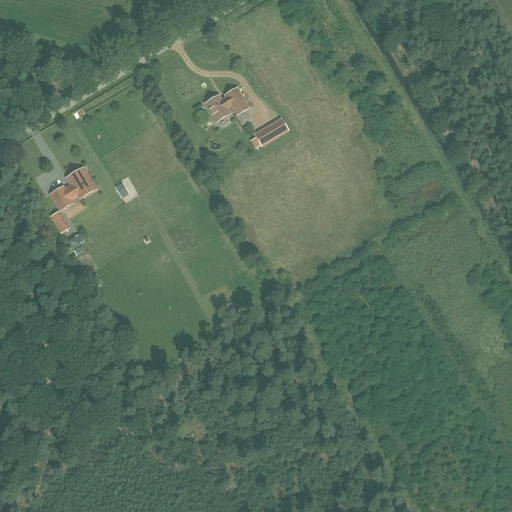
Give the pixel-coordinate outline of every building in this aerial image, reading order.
[(232,106),(234,109),(238,115),(249,109),(237,89),(226,96),(227,97),(225,98),(227,101),(223,103),(219,96),(206,104),(217,122),(230,114),(227,109),(232,106)] [(262,146),(288,130),(282,119),(255,135),(262,146)] [(63,188),(51,195),(61,211),(69,207),(65,201),(72,196),(74,199),(78,196),(80,200),(96,190),(83,169),(67,179),(72,186),(65,191),(63,188)] [(130,196),(127,190),(119,195),(122,200),(130,196)] [(60,235),(70,229),(60,212),(50,217),(60,235)] [(80,245),(75,237),(75,238),(67,243),(72,250),(80,245)]
